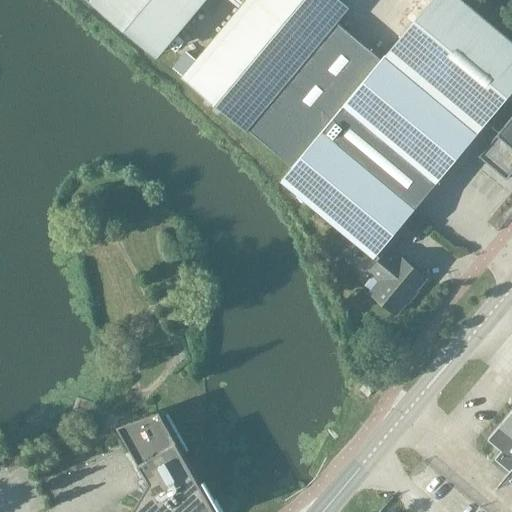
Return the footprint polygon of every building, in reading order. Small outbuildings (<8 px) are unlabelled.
[(86,0),(157,59),(200,7),(209,15),(221,0),(86,0)] [(375,259),(477,135),(511,93),(511,42),(460,0),(433,0),(382,62),(336,24),(349,9),(337,0),(247,0),(182,79),(246,132),(247,130),(293,168),(282,182),(375,259)] [(511,116),(479,157),(506,180),(511,172),(511,116)] [(370,293),(396,315),(425,279),(400,258),(398,260),(388,251),(370,272),(380,281),(370,293)] [(511,410),(488,439),(501,450),(495,458),(510,471),(511,468),(511,410)] [(127,422),(116,427),(148,482),(131,511),(216,511),(159,411),(127,422)]
